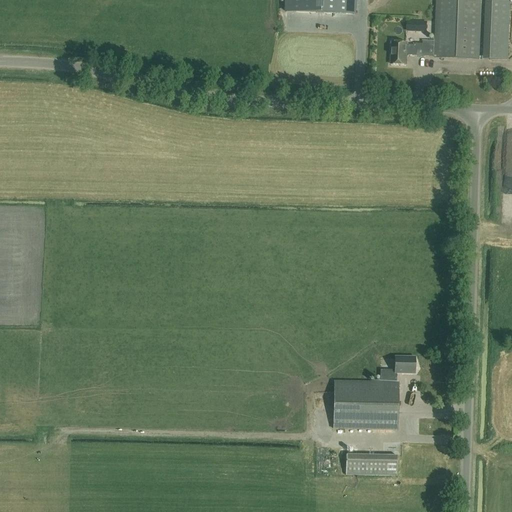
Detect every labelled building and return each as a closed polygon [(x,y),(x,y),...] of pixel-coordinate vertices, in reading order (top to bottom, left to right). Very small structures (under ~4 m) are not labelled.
[(286,0),(286,12),(354,15),(354,0),(286,0)] [(435,57),(468,59),(479,59),(481,0),(437,0),(436,44),(416,44),(416,45),(408,45),(408,43),(392,43),(392,65),(407,65),(407,58),(409,56),(435,56),(435,57)] [(506,48),(499,42),(493,49),(499,55),(506,48)] [(335,382),(334,419),(334,429),(398,430),(399,383),(397,383),(397,374),(415,374),(415,358),(395,358),(395,371),(381,371),(380,383),(335,382)] [(348,455),(348,465),(347,476),(397,477),(398,456),(348,455)]
